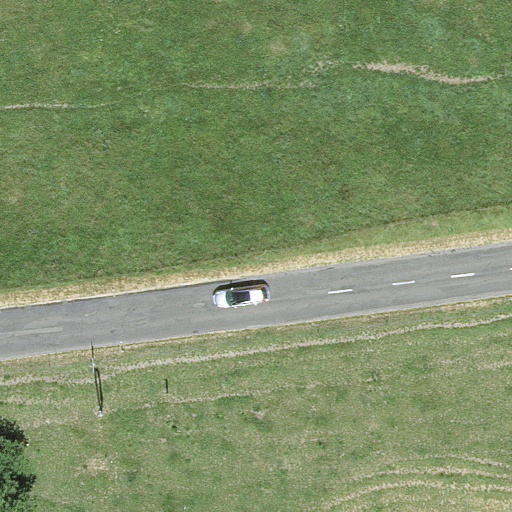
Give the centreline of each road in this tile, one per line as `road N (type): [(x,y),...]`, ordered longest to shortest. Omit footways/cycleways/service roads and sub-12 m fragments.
road 1 (tertiary): [(511,275),(0,342)]
road 2 (unknown): [(66,333),(133,511)]
